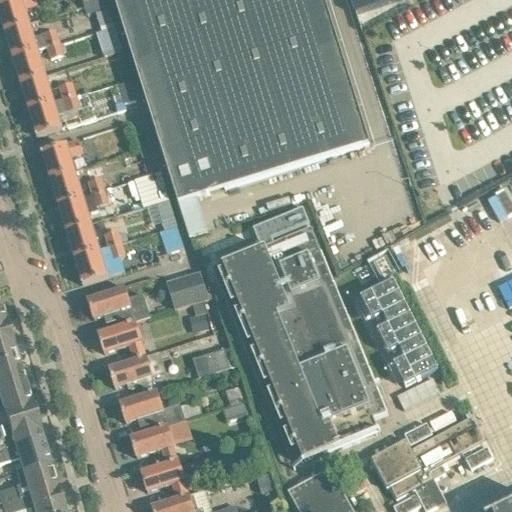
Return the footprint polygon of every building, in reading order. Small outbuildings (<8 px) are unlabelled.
[(17,0),(0,5),(0,17),(5,33),(31,25),(26,11),(38,7),(36,0),(17,0)] [(116,0),(181,206),(371,147),(324,0),(116,0)] [(351,0),(356,15),(403,0),(351,0)] [(104,1),(84,7),(88,17),(96,14),(107,11),(104,1)] [(5,33),(13,60),(39,52),(35,39),(31,25),(5,33)] [(57,33),(35,39),(39,52),(47,49),(61,45),(57,33)] [(61,45),(47,49),(51,62),(64,58),(61,45)] [(13,60),(21,86),(47,78),(43,64),(39,52),(13,60)] [(21,86),(29,113),(55,105),(47,78),(21,86)] [(120,87),(126,107),(140,102),(134,82),(120,87)] [(74,85),(61,88),(65,101),(77,98),(74,85)] [(77,98),(65,101),(69,113),(81,110),(77,98)] [(55,105),(29,113),(38,139),(63,131),(55,105)] [(42,155),(51,182),(76,174),(72,160),(84,156),(80,143),(68,147),(42,155)] [(51,182),(59,208),(84,200),(94,197),(90,184),(80,187),(76,174),(51,182)] [(90,184),(94,197),(107,193),(103,180),(90,184)] [(107,193),(94,197),(98,210),(111,206),(107,193)] [(59,208),(67,234),(103,223),(100,213),(99,213),(98,210),(94,197),(84,200),(59,208)] [(157,206),(165,233),(177,230),(178,229),(170,202),(157,206)] [(103,223),(67,234),(75,260),(100,252),(111,249),(107,236),(103,223)] [(177,230),(165,233),(160,235),(167,256),(184,251),(177,230)] [(214,271),(295,472),(381,436),(375,422),(388,416),(312,231),(214,271)] [(124,245),(129,243),(126,233),(121,235),(121,232),(107,236),(111,249),(124,245)] [(124,245),(111,249),(113,257),(114,261),(128,257),(124,245)] [(100,252),(75,260),(83,287),(109,279),(103,260),(113,257),(111,249),(100,252)] [(167,285),(176,314),(210,303),(201,274),(167,285)] [(395,285),(362,302),(373,323),(384,317),(389,328),(378,334),(389,355),(399,349),(406,363),(395,368),(405,389),(439,372),(395,285)] [(126,291),(88,302),(94,322),(105,319),(107,326),(122,321),(124,329),(151,321),(144,297),(130,302),(126,291)] [(498,294),(455,314),(466,336),(509,316),(498,294)] [(205,316),(190,321),(194,336),(210,332),(205,316)] [(0,350),(15,346),(7,321),(6,321),(0,323),(0,350)] [(151,321),(124,329),(99,337),(105,356),(131,348),(136,363),(146,360),(142,345),(143,345),(137,326),(151,322),(151,321)] [(0,375),(21,369),(14,346),(0,350),(0,375)] [(196,361),(201,380),(232,372),(226,352),(196,361)] [(142,383),(146,398),(157,395),(152,379),(153,379),(148,360),(146,360),(136,363),(110,371),(116,391),(142,383)] [(0,401),(28,394),(21,369),(0,375),(0,401)] [(433,381),(398,398),(405,412),(440,395),(433,381)] [(8,426),(37,417),(31,400),(31,401),(28,394),(0,401),(0,415),(4,414),(8,426)] [(155,426),(157,433),(186,424),(181,407),(164,413),(158,395),(157,395),(146,398),(121,406),(126,425),(138,422),(141,430),(155,426)] [(235,408),(224,412),(228,424),(239,420),(235,408)] [(452,414),(431,425),(435,433),(457,423),(452,414)] [(0,454),(43,441),(37,417),(8,426),(0,428),(0,454)] [(392,509),(393,511),(415,511),(421,509),(412,494),(416,492),(425,511),(433,511),(438,510),(426,486),(445,475),(442,469),(462,457),(470,473),(492,460),(487,450),(472,458),(469,453),(485,444),(472,421),(427,446),(426,445),(412,452),(408,443),(369,464),(385,492),(388,490),(396,503),(407,497),(409,500),(392,509)] [(406,438),(412,448),(434,437),(428,427),(406,438)] [(163,452),(168,467),(179,464),(174,449),(175,448),(169,429),(157,433),(131,441),(137,460),(163,452)] [(0,470),(20,465),(22,474),(34,471),(50,466),(43,441),(0,454),(0,470)] [(249,446),(229,452),(231,459),(251,454),(249,446)] [(168,467),(142,475),(148,495),(174,487),(179,502),(189,499),(184,483),(186,483),(180,464),(179,464),(168,467)] [(0,506),(1,506),(58,489),(50,466),(34,471),(22,474),(16,476),(20,487),(0,492),(0,506)] [(289,495),(298,511),(353,511),(331,472),(289,495)] [(270,474),(257,478),(261,495),(275,491),(270,474)] [(65,511),(58,488),(58,489),(1,506),(2,511),(65,511)] [(194,511),(191,498),(189,499),(153,510),(153,511),(194,511)]
